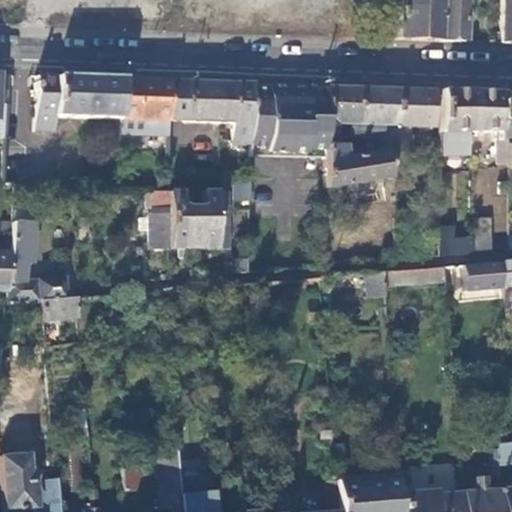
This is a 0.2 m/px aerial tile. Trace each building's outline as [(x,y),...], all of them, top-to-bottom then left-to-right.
[(425,42),(437,42),(438,0),(422,0),(422,3),(397,2),(396,41),(425,42)] [(438,0),(437,42),(463,43),(463,0),(438,0)] [(511,0),(501,0),(500,44),(511,44),(511,0)] [(40,77),(35,77),(35,83),(32,83),(32,91),(34,92),(32,131),(50,133),(50,115),(115,118),(117,80),(86,79),(40,77)] [(115,118),(115,133),(165,133),(165,120),(165,82),(140,81),(117,80),(115,118)] [(165,120),(229,122),(229,142),(248,143),(250,85),(208,83),(172,82),(165,82),(165,120)] [(248,143),(248,145),(267,145),(267,151),(305,152),(305,147),(324,148),(325,87),(283,86),(250,85),(248,143)] [(383,155),(393,153),(394,90),(356,88),(325,87),(324,148),(323,190),(346,187),(347,191),(353,190),(352,186),(387,180),(383,155)] [(394,90),(393,153),(393,166),(405,166),(407,127),(429,128),(431,91),(407,90),(394,90)] [(436,91),(436,153),(464,154),(465,134),(494,134),(494,143),(509,139),(509,136),(509,93),(466,92),(436,91)] [(505,143),(494,143),(494,166),(505,167),(505,145),(505,143)] [(501,169),(481,167),(479,191),(499,193),(501,169)] [(246,200),(247,177),(231,177),(230,199),(246,200)] [(30,187),(12,187),(12,195),(30,196),(30,187)] [(165,251),(165,193),(143,193),(143,208),(150,208),(150,214),(146,214),(146,251),(165,251)] [(178,193),(165,193),(165,251),(166,272),(174,271),(174,261),(180,261),(180,251),(226,250),(225,193),(198,193),(198,207),(194,211),(182,210),(179,208),(178,193)] [(31,214),(10,213),(10,223),(30,224),(31,214)] [(473,252),(487,253),(488,221),(473,221),(473,252)] [(8,253),(5,292),(4,305),(38,304),(36,282),(21,283),(23,265),(28,265),(30,224),(10,223),(8,253)] [(437,228),(437,259),(471,256),(471,240),(452,240),(452,229),(437,228)] [(231,276),(244,275),(242,259),(230,260),(231,276)] [(511,262),(499,264),(502,289),(511,288),(511,262)] [(428,270),(429,282),(442,281),(441,269),(428,270)] [(381,274),(382,287),(429,282),(428,270),(381,274)] [(320,304),(383,299),(382,287),(381,274),(318,279),(320,304)] [(36,282),(38,304),(40,321),(52,321),(75,319),(73,300),(63,301),(62,289),(62,280),(36,282)] [(52,321),(40,321),(42,342),(48,341),(53,335),(52,321)] [(22,403),(0,405),(0,488),(2,511),(31,511),(26,456),(30,456),(29,445),(25,445),(22,403)] [(192,511),(189,474),(182,475),(182,465),(189,465),(186,420),(171,422),(173,451),(177,511),(192,511)] [(318,440),(330,439),(330,431),(318,433),(318,440)] [(177,511),(173,451),(155,452),(159,510),(172,509),(172,511),(177,511)] [(507,451),(494,452),(494,461),(495,467),(508,466),(507,451)] [(141,469),(119,470),(121,493),(142,491),(141,469)] [(54,481),(53,471),(41,472),(42,482),(54,481)] [(395,478),(334,483),(336,511),(397,511),(396,495),(395,478)] [(56,511),(54,481),(42,482),(43,511),(56,511)] [(336,511),(334,483),(323,483),(325,511),(336,511)] [(511,511),(511,485),(508,486),(509,492),(497,492),(498,511),(511,511)] [(437,492),(396,495),(397,511),(461,511),(461,502),(438,504),(437,492)] [(461,502),(461,511),(498,511),(497,492),(460,495),(461,502)] [(285,511),(285,496),(273,497),(274,511),(285,511)]
